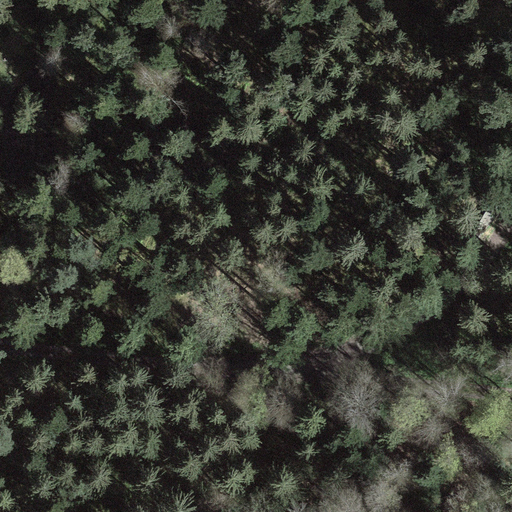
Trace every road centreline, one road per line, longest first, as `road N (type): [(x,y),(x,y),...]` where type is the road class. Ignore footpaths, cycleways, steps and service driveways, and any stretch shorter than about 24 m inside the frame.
road 1 (track): [(335,379),(190,373),(0,346)]
road 2 (track): [(350,375),(480,265),(511,209)]
road 3 (track): [(511,388),(350,375)]
